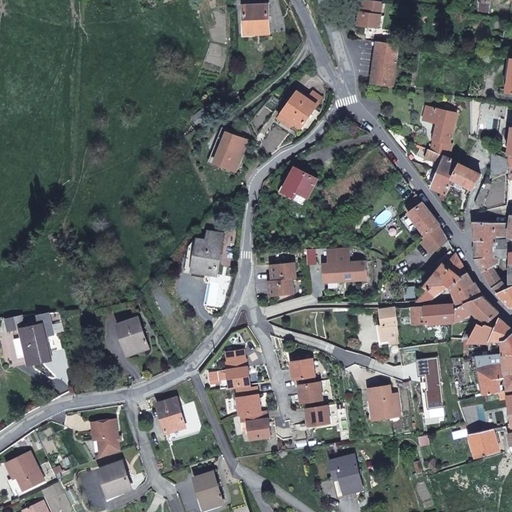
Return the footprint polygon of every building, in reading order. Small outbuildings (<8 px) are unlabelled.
[(379,28),(383,1),(372,0),(359,0),(358,12),(359,12),(358,25),(379,28)] [(490,12),(492,0),(480,0),(479,10),(490,12)] [(269,33),(268,5),(244,6),(246,34),(269,33)] [(393,87),(399,44),(390,42),(377,41),(372,84),(393,87)] [(308,98),(317,105),(322,98),(313,91),(308,98)] [(301,126),(317,105),(298,92),(283,113),(301,126)] [(399,103),(394,93),(379,96),(385,109),(399,103)] [(450,143),(457,113),(427,106),(424,119),(438,123),(434,140),(432,150),(445,156),(449,158),(452,143),(450,143)] [(199,124),(208,117),(203,110),(194,118),(199,124)] [(301,126),(283,113),(279,118),(297,131),(301,126)] [(227,132),(215,162),(236,171),(248,140),(227,132)] [(442,162),(445,156),(432,150),(431,149),(429,148),(425,159),(442,162)] [(510,167),(510,160),(492,152),(492,176),(492,177),(510,169),(510,168),(510,167)] [(453,178),(460,163),(449,158),(445,156),(442,162),(438,171),(453,178)] [(475,185),(481,174),(460,163),(453,178),(454,179),(464,184),(473,189),(475,185)] [(308,197),(318,178),(296,167),(284,191),(295,197),(297,191),(308,197)] [(452,183),(454,179),(453,178),(438,171),(432,187),(442,192),(447,194),(452,183)] [(462,189),(464,184),(454,179),(452,183),(462,189)] [(484,207),(490,192),(481,188),(475,204),(484,207)] [(443,204),(447,194),(442,192),(438,199),(443,204)] [(423,203),(417,195),(405,209),(409,213),(423,203)] [(440,224),(423,202),(423,203),(409,213),(425,235),(440,224)] [(506,236),(507,223),(474,222),(475,241),(476,241),(495,241),(495,239),(495,235),(506,236)] [(449,240),(440,224),(425,235),(423,237),(425,240),(435,252),(449,240)] [(216,274),(223,234),(209,231),(208,240),(200,239),(194,271),(216,274)] [(511,251),(511,246),(511,239),(505,239),(495,239),(495,241),(476,241),(475,258),(489,256),(498,257),(511,257),(511,251)] [(435,252),(425,240),(422,242),(432,254),(435,252)] [(349,247),(329,248),(330,263),(328,263),(329,281),(338,281),(367,279),(366,262),(350,262),(349,247)] [(462,276),(468,273),(468,272),(457,253),(447,265),(462,276)] [(498,264),(498,257),(489,256),(475,258),(483,271),(493,266),(498,264)] [(296,278),(295,262),(271,264),(273,280),(293,278),(296,278)] [(448,288),(462,276),(447,265),(444,262),(425,286),(428,288),(437,296),(448,288)] [(329,281),(328,263),(316,264),(317,282),(329,281)] [(493,287),(502,281),(493,266),(483,271),(493,287)] [(472,280),(468,273),(462,276),(448,288),(451,291),(453,292),(465,286),(474,282),(472,280)] [(294,293),(293,278),(273,280),(269,280),(270,296),(294,293)] [(508,288),(503,280),(502,281),(493,287),(494,288),(498,293),(508,288)] [(483,295),(475,281),(474,282),(465,286),(453,292),(453,293),(457,303),(457,307),(465,303),(470,300),(474,299),(483,295)] [(511,286),(508,288),(498,293),(511,307),(511,286)] [(437,296),(428,288),(417,302),(421,302),(433,299),(437,296)] [(499,312),(491,303),(484,295),(483,295),(474,299),(470,300),(465,303),(473,311),(481,319),(479,322),(484,325),(487,323),(489,321),(495,316),(499,312)] [(457,307),(457,303),(443,305),(443,299),(437,302),(435,302),(434,304),(424,304),(424,305),(425,323),(451,322),(455,322),(457,307)] [(473,311),(465,303),(457,307),(455,322),(473,311)] [(425,323),(424,305),(413,306),(414,324),(425,323)] [(400,342),(397,323),(398,323),(399,323),(397,307),(383,309),(381,309),(383,324),(380,325),(383,345),(400,342)] [(54,334),(49,312),(38,315),(40,324),(43,323),(46,336),(54,334)] [(9,318),(12,330),(21,328),(18,315),(9,318)] [(149,348),(138,317),(118,324),(129,355),(149,348)] [(506,340),(511,333),(511,328),(500,317),(497,323),(496,327),(494,326),(490,325),(487,323),(484,325),(479,322),(472,333),(469,339),(500,340),(502,340),(506,340)] [(46,336),(43,323),(40,324),(27,327),(35,363),(51,359),(46,336)] [(35,363),(27,327),(21,328),(23,337),(15,339),(19,358),(27,356),(29,364),(35,363)] [(511,351),(511,333),(506,340),(502,340),(503,348),(503,353),(511,351)] [(227,352),(228,362),(229,370),(248,367),(247,359),(246,350),(227,352)] [(511,372),(511,351),(503,353),(505,374),(511,372)] [(505,374),(503,353),(498,354),(493,354),(477,355),(477,356),(485,395),(500,392),(502,391),(500,377),(505,376),(505,374)] [(315,376),(313,358),(292,361),(294,379),(315,376)] [(251,384),(249,367),(248,367),(229,370),(228,370),(229,379),(230,387),(238,386),(251,384)] [(229,379),(228,370),(219,371),(221,380),(229,379)] [(221,380),(219,371),(209,372),(211,382),(221,380)] [(323,399),(321,382),(300,384),(302,402),(323,399)] [(400,415),(398,397),(392,398),(392,394),(390,385),(369,388),(373,419),(400,415)] [(258,394),(257,387),(252,387),(238,389),(239,396),(258,394)] [(507,394),(507,391),(502,391),(500,392),(501,399),(508,398),(507,394)] [(262,412),(259,394),(258,394),(239,396),(238,397),(240,414),(248,413),(262,412)] [(186,426),(177,397),(157,403),(166,432),(186,426)] [(331,423),(328,405),(307,408),(310,426),(331,423)] [(269,418),(268,411),(262,412),(248,413),(241,414),(242,422),(248,422),(248,421),(249,421),(269,418)] [(272,436),(269,418),(249,421),(248,421),(249,429),(250,439),(272,436)] [(120,451),(116,419),(92,422),(95,440),(99,439),(101,458),(120,451)] [(500,450),(494,429),(494,428),(471,433),(470,433),(476,456),(500,450)] [(45,480),(31,451),(7,463),(14,478),(18,476),(24,490),(45,480)] [(363,489),(355,454),(330,460),(335,479),(341,477),(345,493),(355,491),(363,489)] [(132,488),(122,461),(100,469),(110,496),(132,488)] [(63,471),(61,466),(53,469),(56,474),(60,472),(63,471)] [(224,502),(214,471),(195,477),(204,509),(224,502)] [(345,493),(341,477),(335,479),(336,483),(336,484),(338,493),(339,495),(345,493)] [(49,511),(43,500),(23,510),(24,511),(23,511),(49,511)]
